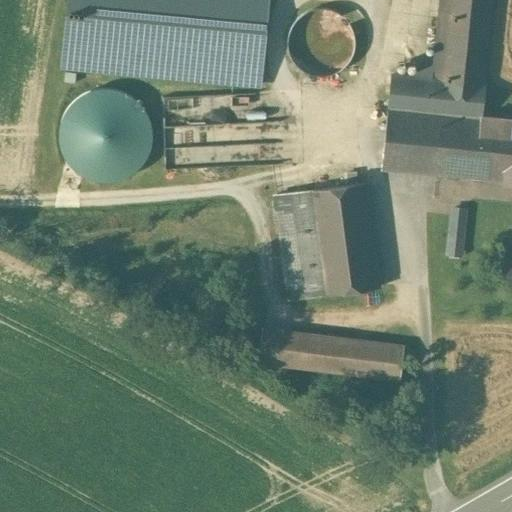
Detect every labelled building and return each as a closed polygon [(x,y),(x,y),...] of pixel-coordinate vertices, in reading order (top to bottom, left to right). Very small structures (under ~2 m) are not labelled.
[(267,0),(67,0),(61,65),(259,85),(267,0)] [(449,0),(441,80),(393,76),(384,168),(383,168),(383,170),(475,179),(481,118),(484,85),(483,84),(490,0),(449,0)] [(351,55),(353,42),(351,29),(343,18),(332,11),(319,9),(306,12),(295,19),(288,30),(286,43),(289,56),(296,67),(307,74),(320,76),(333,74),(344,66),(351,55)] [(76,172),(87,179),(101,182),(115,181),(128,177),(139,168),(147,157),(151,143),(152,129),(148,117),(142,106),(132,97),(120,91),(107,89),(94,90),(82,95),(72,103),(64,113),(59,125),(58,138),(61,151),(67,162),(76,172)] [(511,120),(481,118),(475,179),(503,181),(503,182),(511,183),(511,120)] [(193,165),(269,160),(268,140),(260,140),(259,121),(188,125),(189,145),(192,145),(193,165)] [(366,182),(307,190),(321,294),(379,286),(366,182)] [(307,190),(276,194),(289,298),(321,294),(307,190)] [(468,256),(473,206),(455,204),(451,254),(468,256)] [(403,346),(262,328),(257,362),(399,379),(403,346)]
